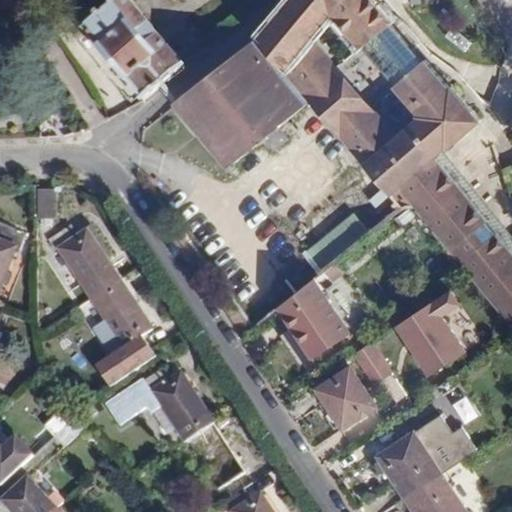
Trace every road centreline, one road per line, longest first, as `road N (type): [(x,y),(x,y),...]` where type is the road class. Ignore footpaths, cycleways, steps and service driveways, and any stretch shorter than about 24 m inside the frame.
road 1 (residential): [(125,196),(330,511)]
road 2 (residential): [(125,196),(89,160),(58,153),(0,159)]
